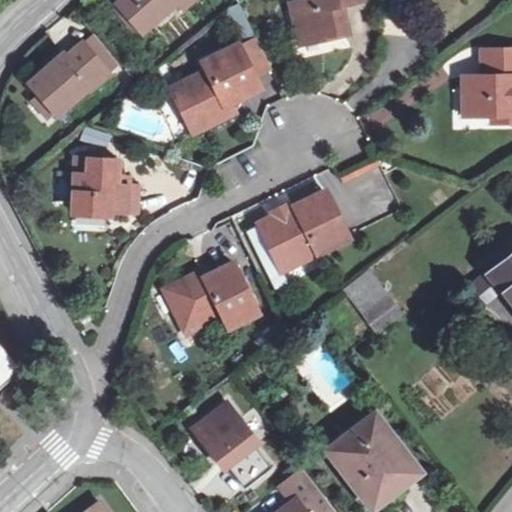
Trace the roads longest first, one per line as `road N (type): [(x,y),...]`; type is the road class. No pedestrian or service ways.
road 1 (residential): [(74,377),(101,357),(131,273),(151,244),(293,169),(314,130)]
road 2 (unclassified): [(74,377),(0,233)]
road 3 (residential): [(73,431),(139,459),(182,511)]
